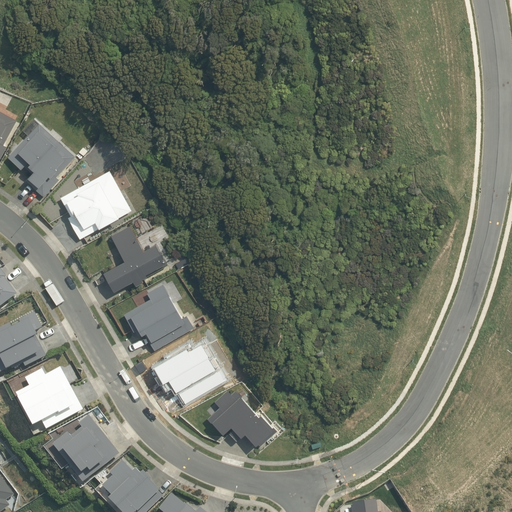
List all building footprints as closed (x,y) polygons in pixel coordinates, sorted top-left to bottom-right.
[(0,161),(8,147),(5,145),(18,121),(0,110),(0,161)] [(57,178),(77,156),(41,124),(9,157),(23,170),(26,167),(34,174),(27,181),(45,197),(60,180),(57,178)] [(88,151),(84,147),(80,152),(84,156),(88,151)] [(81,240),(133,210),(111,171),(61,198),(72,216),(69,218),(81,240)] [(157,244),(145,251),(131,226),(113,236),(127,262),(106,273),(116,292),(135,282),(138,287),(145,283),(144,280),(149,277),(148,274),(168,263),(157,244)] [(191,263),(188,258),(176,264),(179,269),(191,263)] [(7,278),(0,268),(0,307),(18,295),(6,279),(7,278)] [(156,351),(195,328),(188,316),(184,318),(165,284),(150,293),(154,298),(126,314),(136,332),(137,331),(140,337),(144,335),(144,336),(147,335),(156,351)] [(24,363),(26,367),(47,356),(38,338),(40,336),(38,331),(44,328),(36,313),(20,320),(22,324),(14,329),(11,323),(0,329),(0,373),(8,369),(9,370),(24,363)] [(26,378),(31,386),(18,393),(36,427),(44,423),(47,430),(84,410),(62,368),(47,376),(43,369),(26,378)] [(276,429),(277,428),(264,413),(262,415),(237,389),(233,394),(229,389),(216,401),(221,407),(209,418),(213,423),(215,421),(226,433),(234,426),(236,428),(232,432),(238,440),(243,436),(244,436),(248,433),(259,445),(260,444),(262,446),(278,431),(276,429)] [(72,437),(69,433),(54,444),(85,483),(121,454),(90,416),(80,424),(83,427),(72,437)] [(111,473),(115,476),(104,486),(114,497),(111,500),(122,511),(147,511),(164,496),(160,492),(162,491),(152,480),(153,479),(145,471),(142,474),(137,469),(134,472),(124,461),(111,473)] [(0,511),(1,511),(10,506),(7,501),(15,494),(0,474),(0,511)] [(206,511),(201,508),(198,511),(196,511),(173,494),(160,510),(163,511),(206,511)] [(378,511),(377,500),(354,503),(354,507),(352,507),(352,511),(378,511)]
